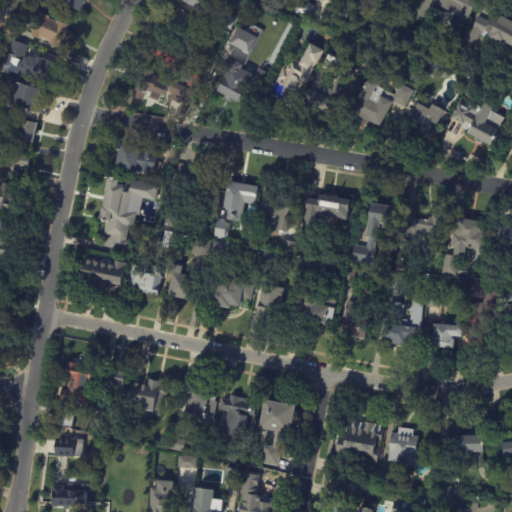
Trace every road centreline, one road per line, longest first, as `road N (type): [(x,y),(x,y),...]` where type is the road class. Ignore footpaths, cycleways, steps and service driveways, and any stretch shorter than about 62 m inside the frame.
road 1 (tertiary): [(11,511),(60,210),(97,67),(128,0)]
road 2 (residential): [(511,381),(416,390),(43,313)]
road 3 (residential): [(511,186),(87,110)]
road 4 (residential): [(303,511),(326,370)]
